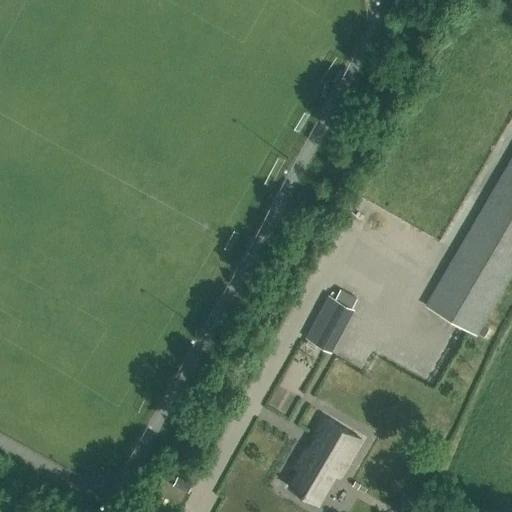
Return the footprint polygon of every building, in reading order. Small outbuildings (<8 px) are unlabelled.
[(511,158),(426,306),(476,335),(511,274),(511,158)] [(376,238),(389,207),(377,202),(364,233),(376,238)] [(386,269),(415,281),(424,260),(409,253),(415,240),(416,240),(420,231),(405,224),(386,269)] [(329,351),(353,308),(330,296),(306,339),(329,351)] [(340,477),(362,439),(324,417),(313,436),(317,438),(311,449),(307,446),(294,468),(299,471),(289,487),(318,504),(335,475),(340,477)] [(193,484),(178,477),(173,486),(189,493),(193,484)]
